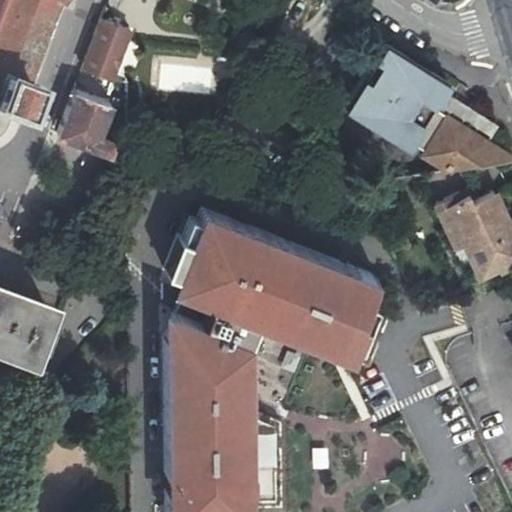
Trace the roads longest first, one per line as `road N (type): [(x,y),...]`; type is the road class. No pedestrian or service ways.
road 1 (unknown): [(143,511),(129,205),(151,181),(187,165),(223,163),(333,200),(372,239),(431,413),(435,451),(422,493),(404,511)]
road 2 (residential): [(0,140),(23,147),(33,130),(79,0)]
road 3 (unknown): [(472,297),(487,382),(511,437)]
road 4 (residential): [(511,29),(451,32),(396,0)]
road 5 (unknown): [(23,147),(129,205)]
